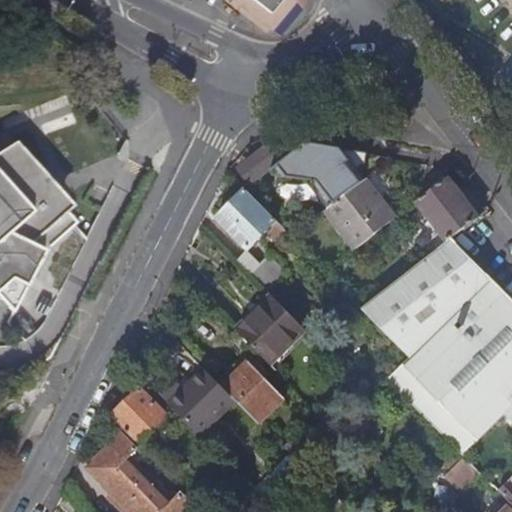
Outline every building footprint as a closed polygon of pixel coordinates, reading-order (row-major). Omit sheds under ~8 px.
[(292,0),(227,0),(268,33),(292,5),(292,0)] [(252,186),(290,159),(282,148),(285,146),(280,139),(277,141),(278,143),(254,161),(257,165),(244,175),(252,186)] [(365,166),(369,156),(309,145),(273,173),(277,178),(309,184),(330,210),(366,182),(358,172),(365,166)] [(241,170),(244,175),(257,165),(254,161),(241,170)] [(481,219),(450,178),(418,204),(449,244),(452,241),(481,219)] [(330,210),(327,213),(359,252),(398,220),(367,181),(366,182),(330,210)] [(246,190),(217,222),(229,235),(232,232),(249,249),(251,251),(270,232),(278,223),(257,201),(248,192),(246,190)] [(294,238),(278,223),(270,232),(282,244),(284,242),(307,266),(314,259),(294,238)] [(511,300),(452,241),(449,244),(441,250),(365,311),(413,359),(391,380),(462,452),(463,453),(491,425),(511,404),(511,300)] [(264,264),(251,251),(249,249),(240,263),(270,293),(288,273),(272,257),(264,264)] [(243,336),(273,367),(308,332),(275,298),(260,312),(264,315),(243,336)] [(246,359),(221,385),(239,404),(261,426),(287,401),(246,359)] [(176,410),(203,438),(239,404),(221,385),(206,370),(183,392),(189,398),(176,410)] [(143,391),(114,418),(142,447),(170,419),(143,391)] [(176,410),(189,398),(183,392),(170,405),(176,410)] [(302,464),(334,432),(322,420),(305,437),(309,441),(294,456),(302,464)] [(124,437),(90,470),(131,511),(198,511),(182,496),(175,503),(167,494),(155,505),(148,497),(159,486),(149,476),(138,487),(131,479),(141,468),(132,458),(139,451),(124,437)] [(462,452),(449,465),(455,471),(448,478),(465,495),(484,475),(475,465),(463,453),(462,452)] [(511,482),(502,492),(511,502),(511,482)]
